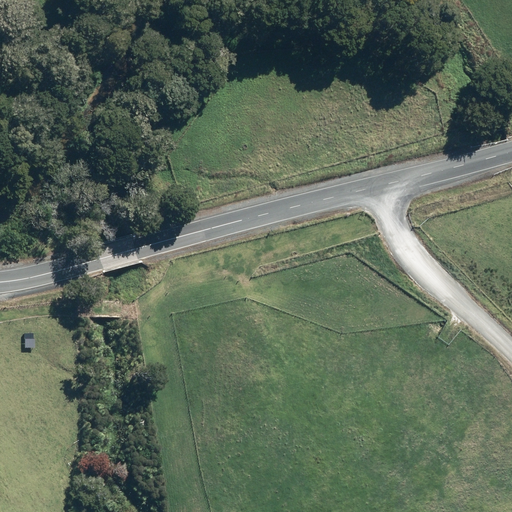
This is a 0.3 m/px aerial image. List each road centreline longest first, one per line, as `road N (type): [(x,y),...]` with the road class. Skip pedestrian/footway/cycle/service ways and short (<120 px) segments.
road 1 (secondary): [(381,187),(0,282)]
road 2 (unclassified): [(381,187),(402,244),(511,351)]
road 3 (secondary): [(511,153),(381,187)]
